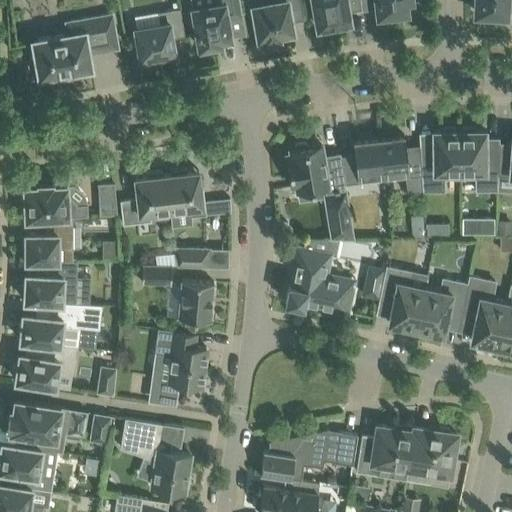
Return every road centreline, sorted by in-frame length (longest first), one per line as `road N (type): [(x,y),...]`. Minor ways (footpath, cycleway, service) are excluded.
road 1 (residential): [(251,335),(511,389)]
road 2 (residential): [(0,145),(246,97)]
road 3 (residential): [(251,335),(261,223),(246,97)]
road 4 (residential): [(246,97),(384,72),(448,70)]
road 5 (residential): [(228,511),(251,335)]
road 6 (residential): [(483,511),(511,389)]
